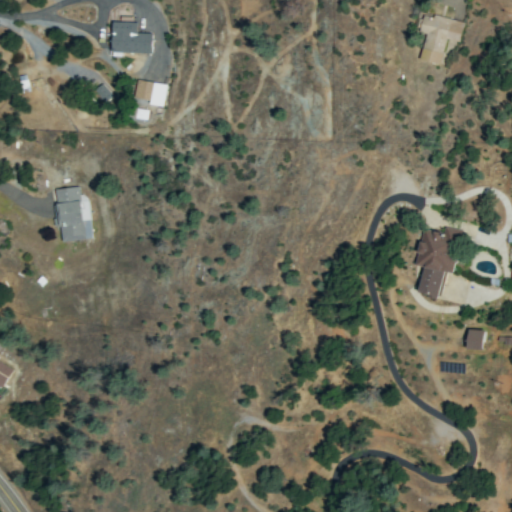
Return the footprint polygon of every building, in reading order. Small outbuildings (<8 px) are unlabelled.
[(419,60),(440,65),(446,39),(458,42),(462,22),(424,13),(419,33),(425,35),(419,60)] [(150,53),(151,33),(137,33),(137,22),(113,22),(112,52),(150,53)] [(166,85),(137,80),(134,100),(163,104),(166,85)] [(52,189),(57,227),(60,227),(62,242),(91,239),(89,220),(81,221),(77,187),(52,189)] [(423,229),(416,266),(423,267),(418,293),(440,298),(445,272),(452,273),(461,230),(444,227),(443,233),(423,229)] [(483,350),(484,330),(468,330),(467,349),(483,350)] [(12,367),(0,361),(0,384),(3,386),(12,367)]
